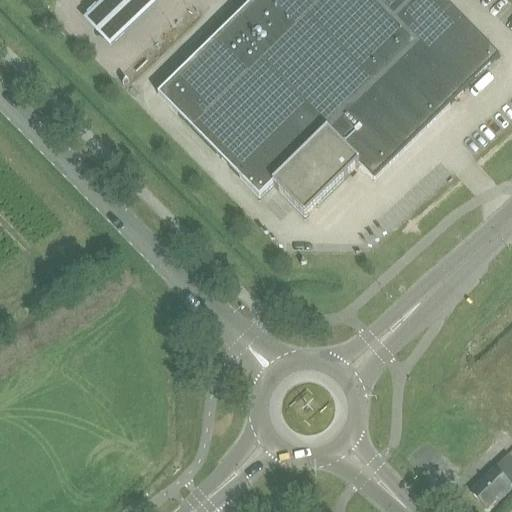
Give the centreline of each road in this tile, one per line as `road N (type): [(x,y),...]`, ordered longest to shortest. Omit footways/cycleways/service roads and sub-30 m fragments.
road 1 (secondary): [(190,294),(0,94)]
road 2 (unclassified): [(353,390),(489,238)]
road 3 (unclassified): [(489,238),(332,366)]
